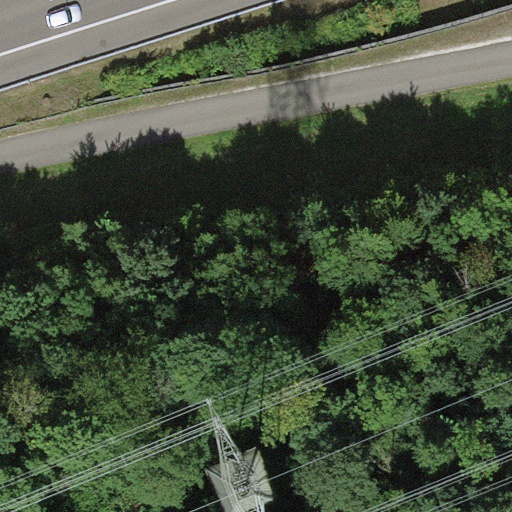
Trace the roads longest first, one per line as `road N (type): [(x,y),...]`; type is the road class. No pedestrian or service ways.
road 1 (motorway): [(0,181),(439,89),(511,63)]
road 2 (unclassified): [(511,68),(0,165)]
